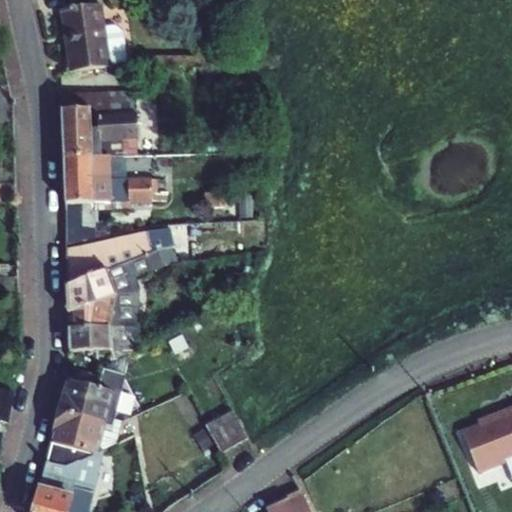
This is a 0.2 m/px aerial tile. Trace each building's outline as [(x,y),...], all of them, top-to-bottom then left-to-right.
[(127,64),(122,32),(115,26),(104,28),(100,5),(61,11),(70,72),(127,64)] [(145,138),(147,138),(146,116),(146,93),(120,94),(60,95),(63,158),(107,157),(145,156),(145,138)] [(151,202),(151,181),(108,182),(107,158),(107,157),(63,158),(65,205),(66,245),(93,239),(93,211),(93,204),(129,203),(151,202)] [(214,209),(214,193),(205,193),(205,209),(214,209)] [(214,193),(214,209),(224,209),(224,193),(214,193)] [(93,211),(130,210),(129,203),(93,204),(93,211)] [(66,287),(152,253),(147,232),(66,251),(66,287)] [(135,319),(134,293),(140,291),(167,280),(162,265),(157,250),(152,253),(66,287),(68,329),(136,326),(135,319)] [(157,250),(162,265),(175,262),(172,250),(157,250)] [(136,326),(68,329),(69,352),(110,351),(111,364),(140,350),(136,339),(136,326)] [(169,342),(178,362),(192,355),(183,336),(169,342)] [(97,389),(68,382),(60,413),(112,427),(112,426),(114,420),(105,418),(117,372),(102,368),(97,389)] [(0,421),(7,423),(13,392),(0,389),(0,436),(0,434),(0,433),(0,421)] [(511,408),(505,412),(507,416),(479,427),(461,434),(477,473),(511,459),(511,408)] [(220,454),(247,440),(232,412),(205,427),(220,454)] [(507,416),(505,412),(495,415),(477,423),(479,427),(507,416)] [(46,463),(68,469),(95,455),(101,431),(110,433),(112,426),(112,427),(60,413),(46,463)] [(95,455),(104,450),(113,445),(119,423),(112,426),(110,433),(101,431),(95,455)] [(93,511),(96,503),(90,502),(104,450),(95,455),(68,469),(46,463),(33,511),(93,511)] [(287,499),(265,509),(266,511),(308,511),(299,491),(286,497),(287,499)]
